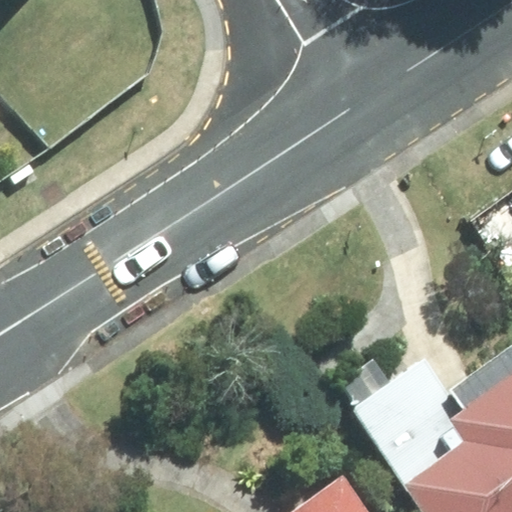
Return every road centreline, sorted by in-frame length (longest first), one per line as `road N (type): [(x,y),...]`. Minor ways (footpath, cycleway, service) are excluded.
road 1 (tertiary): [(0,333),(344,109)]
road 2 (tertiary): [(344,109),(511,1)]
road 3 (residential): [(276,0),(344,109)]
